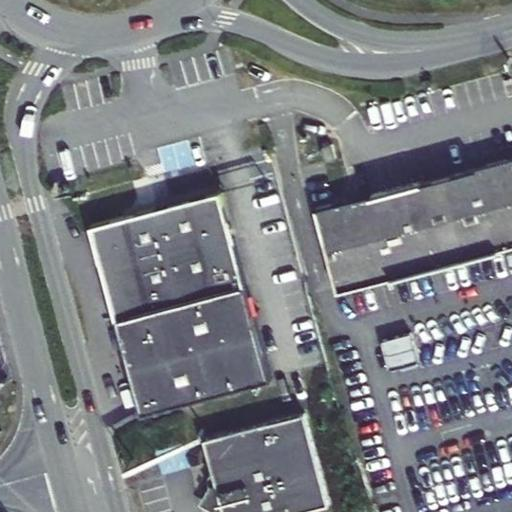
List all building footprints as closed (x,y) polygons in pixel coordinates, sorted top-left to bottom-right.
[(333,143),(321,146),(325,160),(336,157),(333,143)] [(334,203),(317,208),(339,291),(511,245),(511,155),(354,198),(334,203)] [(143,413),(273,378),(252,306),(222,189),(161,206),(127,215),(91,225),(98,249),(103,267),(121,334),(133,377),(143,413)] [(413,330),(386,337),(393,363),(420,356),(413,330)] [(292,511),(331,502),(307,410),(205,438),(214,469),(200,503),(208,508),(215,511),(292,511)]
